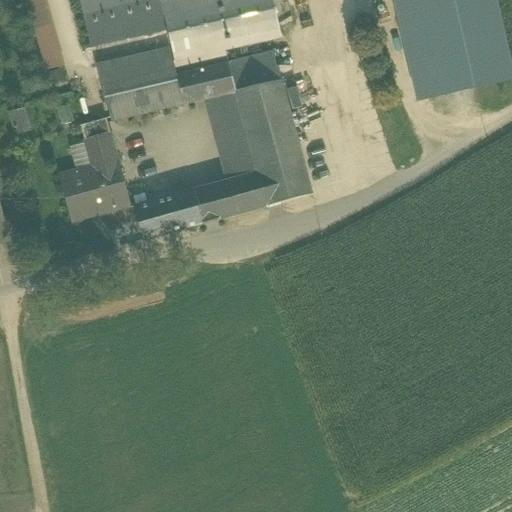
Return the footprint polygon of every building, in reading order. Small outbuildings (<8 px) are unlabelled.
[(29,11),(25,0),(16,0),(20,13),(29,11)] [(25,0),(29,11),(46,71),(61,66),(41,0),(25,0)] [(78,0),(82,13),(140,0),(78,0)] [(166,31),(160,0),(140,0),(82,13),(90,48),(166,31)] [(110,123),(183,106),(174,76),(228,63),(225,51),(280,38),(271,0),(160,0),(166,31),(170,49),(173,62),(171,62),(168,49),(95,67),(110,123)] [(411,0),(391,0),(415,103),(433,97),(411,0)] [(493,0),(411,0),(433,97),(511,79),(493,0)] [(170,49),(166,31),(90,48),(95,67),(168,49),(170,49)] [(226,182),(207,187),(217,222),(312,195),(280,81),(272,53),(228,63),(174,76),(183,106),(203,101),(234,94),(256,173),(226,182)] [(203,101),(226,182),(256,173),(234,94),(203,101)] [(69,105),(56,109),(62,126),(74,123),(69,105)] [(25,108),(7,113),(14,136),(31,132),(25,108)] [(80,127),(83,141),(109,134),(105,120),(80,127)] [(58,176),(70,222),(89,217),(88,214),(109,208),(109,209),(128,204),(109,134),(83,141),(84,143),(91,168),(75,172),(58,176)] [(75,172),(91,168),(84,143),(68,148),(75,172)] [(204,225),(217,222),(207,187),(194,191),(204,225)] [(143,241),(204,225),(194,191),(134,208),(143,241)]
